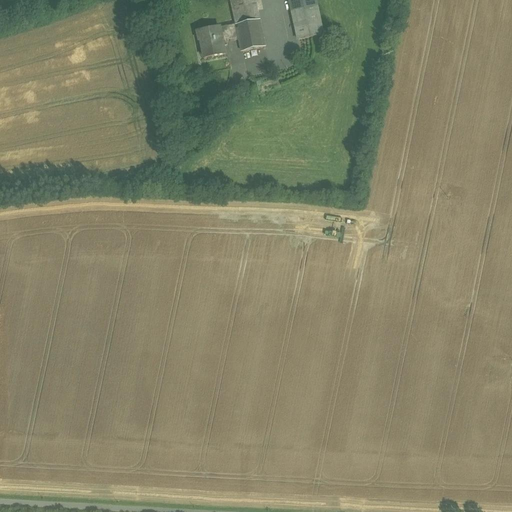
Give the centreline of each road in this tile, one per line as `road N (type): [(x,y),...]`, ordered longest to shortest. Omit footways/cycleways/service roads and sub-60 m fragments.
road 1 (unclassified): [(0,197),(164,179),(254,69)]
road 2 (unclassified): [(133,511),(0,504)]
